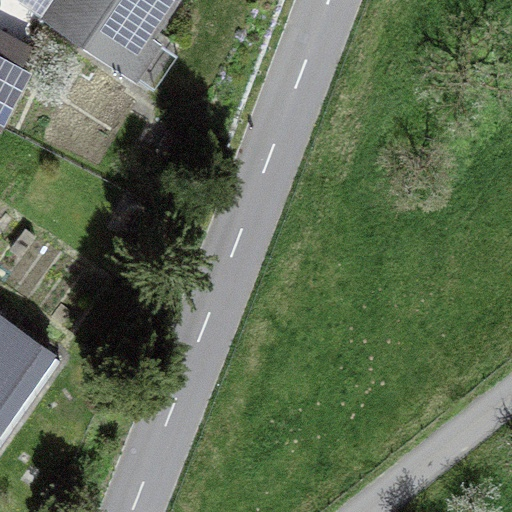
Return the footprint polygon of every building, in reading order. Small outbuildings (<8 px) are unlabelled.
[(156,32),(176,0),(16,0),(136,78),(163,37),(156,32)] [(0,130),(32,69),(24,65),(35,44),(0,24),(0,130)] [(158,213),(123,195),(107,226),(143,244),(158,213)] [(8,248),(19,255),(34,234),(24,226),(8,248)] [(0,441),(62,353),(0,309),(0,441)]
